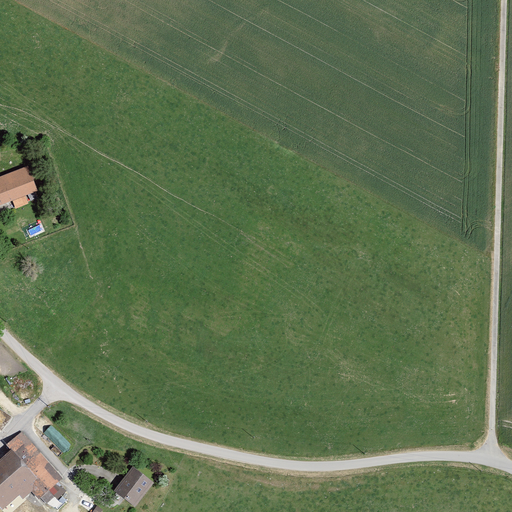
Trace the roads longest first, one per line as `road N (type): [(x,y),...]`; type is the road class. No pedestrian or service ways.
road 1 (unclassified): [(511,467),(455,455),(313,466),(174,441),(77,399),(0,327)]
road 2 (track): [(505,0),(490,459)]
